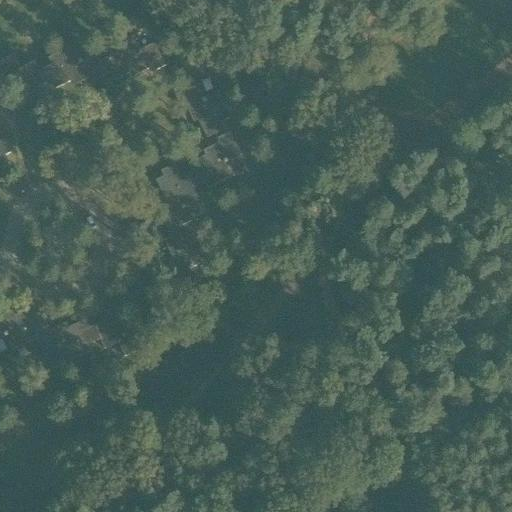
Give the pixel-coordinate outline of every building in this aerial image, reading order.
[(83,37),(74,43),(83,57),(92,52),(83,37)] [(111,56),(100,62),(106,76),(111,73),(115,81),(132,72),(134,77),(151,69),(153,73),(166,66),(155,43),(141,50),(134,37),(108,50),(111,56)] [(51,65),(40,71),(46,85),(51,82),(55,90),(72,81),(75,86),(91,78),(93,82),(106,76),(100,62),(95,52),(81,59),(74,46),(48,59),(51,65)] [(46,85),(40,71),(35,61),(21,68),(14,55),(0,61),(0,96),(13,90),(15,95),(31,87),(33,91),(46,85)] [(205,98),(198,84),(175,95),(182,109),(186,107),(194,122),(199,120),(207,138),(215,135),(217,140),(231,133),(225,121),(231,118),(219,91),(205,98)] [(192,173),(187,175),(194,188),(205,183),(208,189),(235,176),(228,162),(242,156),(231,133),(217,140),(219,144),(203,151),(206,156),(188,165),(192,173)] [(0,168),(10,164),(6,156),(11,153),(4,140),(0,142),(0,168)] [(163,219),(169,232),(183,226),(193,222),(186,208),(200,201),(194,188),(187,175),(181,178),(174,165),(161,172),(164,177),(156,181),(164,199),(160,201),(167,217),(163,219)] [(183,226),(169,232),(172,237),(164,241),(172,258),(168,261),(175,277),(171,279),(177,292),(200,281),(194,268),(208,261),(195,235),(189,238),(183,226)] [(0,339),(5,337),(12,351),(38,340),(35,333),(48,327),(42,313),(37,316),(33,308),(15,316),(13,311),(0,316),(0,339)] [(95,326),(100,339),(104,349),(118,343),(124,357),(151,346),(149,339),(161,334),(155,320),(150,322),(146,314),(128,322),(126,318),(110,325),(108,320),(95,326)] [(35,333),(38,340),(44,354),(58,348),(64,362),(91,351),(88,344),(100,339),(95,326),(90,328),(86,320),(68,328),(66,324),(50,331),(48,327),(35,333)]
